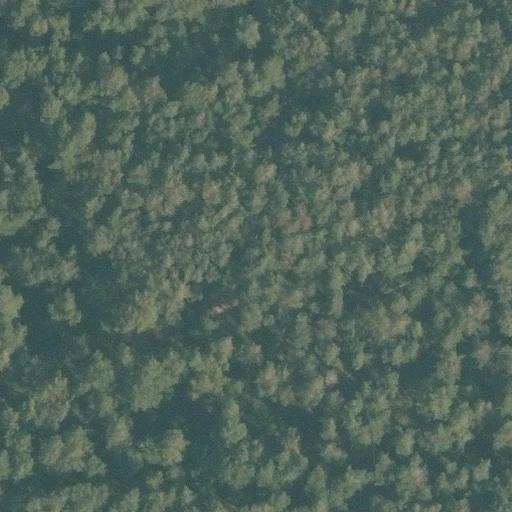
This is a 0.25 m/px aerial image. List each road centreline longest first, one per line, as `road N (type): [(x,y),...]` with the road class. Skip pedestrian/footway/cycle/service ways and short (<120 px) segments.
road 1 (track): [(0,415),(511,202)]
road 2 (track): [(105,511),(64,389)]
